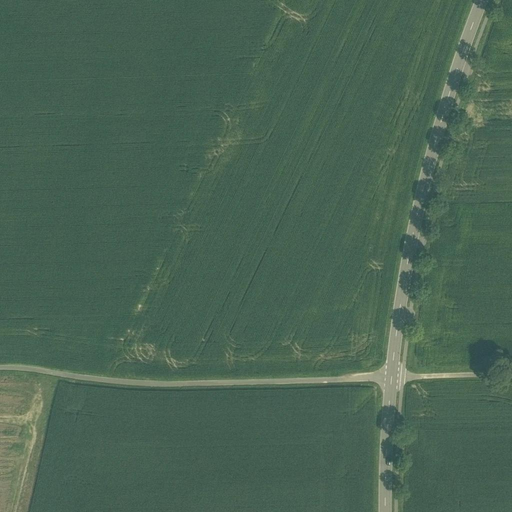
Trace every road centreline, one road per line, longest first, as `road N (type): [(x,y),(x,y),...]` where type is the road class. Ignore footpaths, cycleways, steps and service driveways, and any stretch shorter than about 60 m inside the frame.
road 1 (tertiary): [(481,0),(412,235),(396,328),(385,511)]
road 2 (track): [(511,380),(391,380)]
